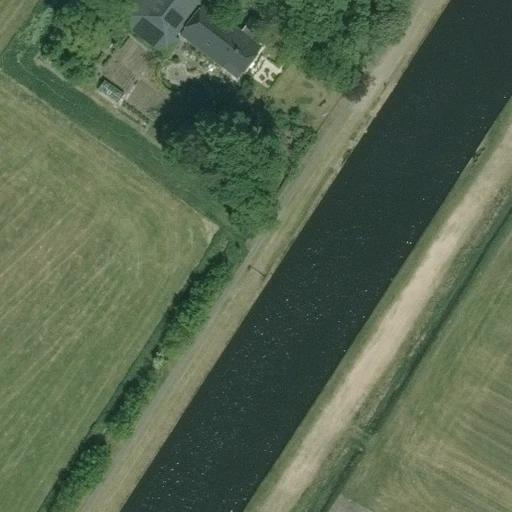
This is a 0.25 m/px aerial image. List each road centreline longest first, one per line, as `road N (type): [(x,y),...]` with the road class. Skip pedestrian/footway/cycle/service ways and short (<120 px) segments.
road 1 (track): [(435,0),(110,511)]
road 2 (track): [(511,146),(277,511)]
